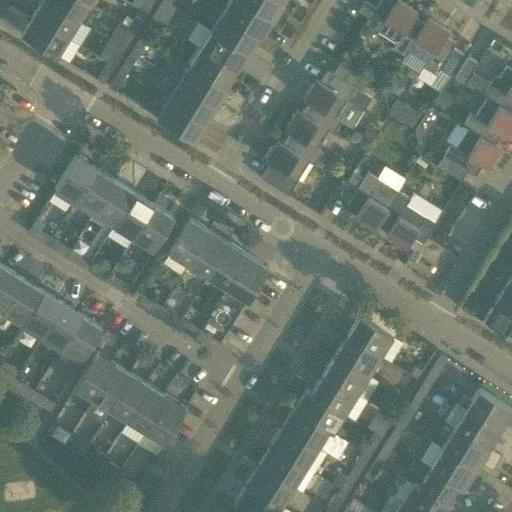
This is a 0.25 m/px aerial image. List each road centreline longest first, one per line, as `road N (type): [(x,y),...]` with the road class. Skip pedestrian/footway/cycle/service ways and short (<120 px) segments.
road 1 (residential): [(238,382),(0,229)]
road 2 (residential): [(211,183),(318,0)]
road 3 (residential): [(55,95),(211,183)]
road 4 (residential): [(434,324),(511,188)]
road 5 (residential): [(238,382),(315,249)]
road 6 (residential): [(160,511),(238,382)]
road 7 (residential): [(315,249),(434,324)]
road 8 (residential): [(211,183),(315,249)]
